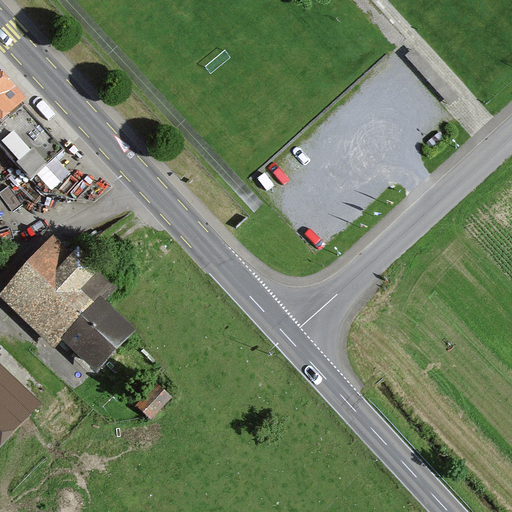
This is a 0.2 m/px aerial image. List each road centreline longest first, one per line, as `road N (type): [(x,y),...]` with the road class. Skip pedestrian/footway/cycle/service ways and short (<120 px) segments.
road 1 (secondary): [(288,338),(0,26)]
road 2 (residential): [(288,338),(511,134)]
road 3 (secondary): [(448,511),(288,338)]
road 4 (track): [(0,269),(40,219),(136,171)]
